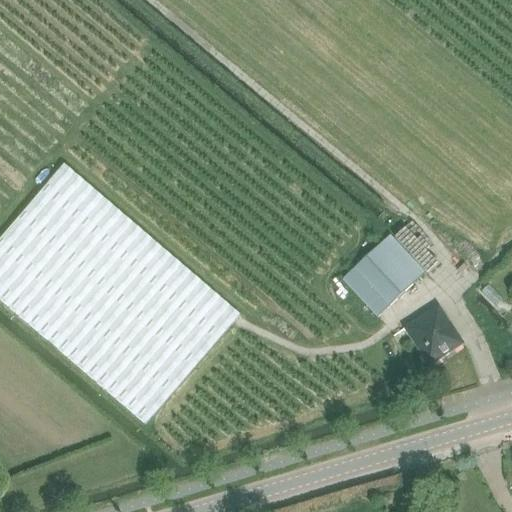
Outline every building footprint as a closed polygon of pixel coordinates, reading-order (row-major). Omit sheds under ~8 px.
[(0,300),(146,426),(240,317),(240,316),(65,165),(0,240),(0,300)] [(427,258),(435,251),(409,223),(402,230),(427,258)] [(390,236),(343,280),(378,318),(425,274),(390,236)] [(490,285),(482,293),(497,308),(505,301),(490,285)] [(430,367),(464,345),(439,307),(404,329),(430,367)]
